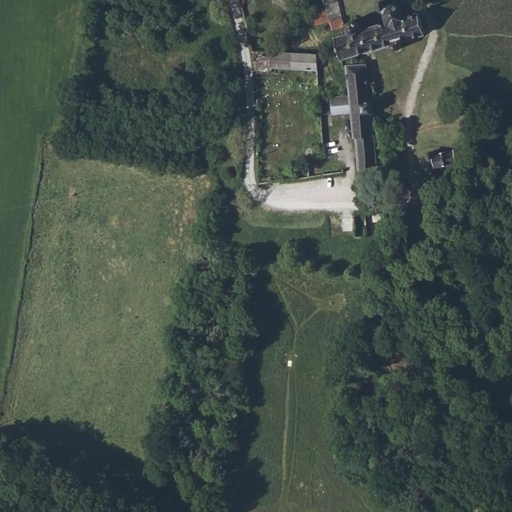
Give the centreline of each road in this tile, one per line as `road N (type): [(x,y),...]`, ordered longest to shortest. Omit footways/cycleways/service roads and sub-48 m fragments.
road 1 (unclassified): [(229,0),(248,74),(255,190),(306,196),(411,173)]
road 2 (track): [(458,511),(411,173)]
road 3 (unclassified): [(408,0),(433,25),(409,112),(411,173)]
